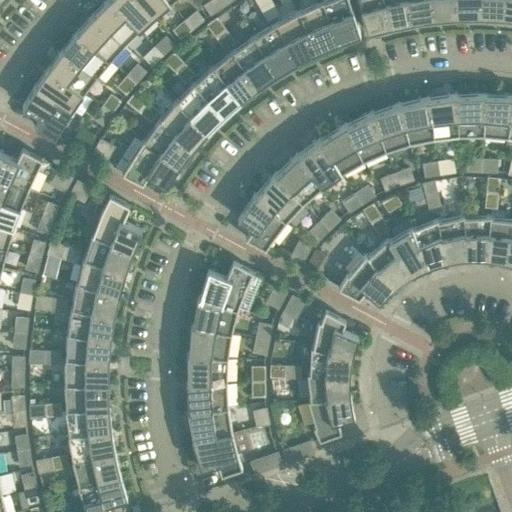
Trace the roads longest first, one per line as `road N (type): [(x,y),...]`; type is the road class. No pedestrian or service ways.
road 1 (residential): [(511,60),(419,63),(329,91),(257,143),(221,181),(179,257),(158,343),(160,442),(181,511)]
road 2 (residential): [(511,292),(466,282),(439,289),(391,327),(379,389),(402,458)]
road 3 (residential): [(267,511),(402,458)]
